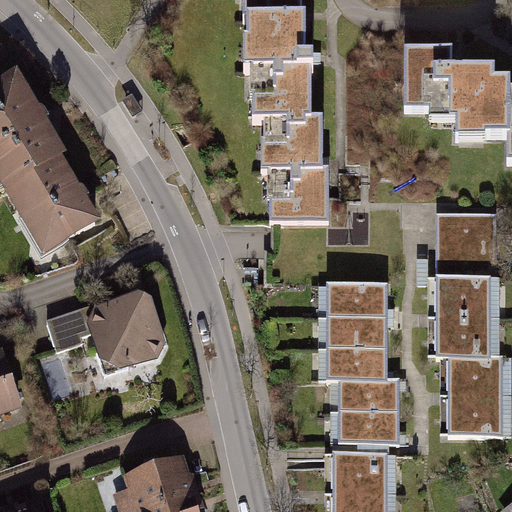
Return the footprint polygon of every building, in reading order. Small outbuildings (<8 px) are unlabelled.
[(308,56),(307,0),(247,0),(247,45),(255,45),(255,73),(261,73),(261,100),(253,100),(253,126),(265,126),(265,146),(273,146),(273,174),(278,174),(278,201),(270,201),(271,226),(328,225),(328,169),(323,169),(323,166),(323,119),(312,119),(312,67),(316,67),(316,61),(316,56),(308,56)] [(511,95),(511,96),(511,86),(495,86),(495,75),(463,76),(453,76),(453,55),(406,55),(406,115),(430,115),(430,125),(457,125),(457,140),(508,140),(508,166),(511,165),(511,95)] [(0,90),(0,177),(47,255),(101,222),(85,196),(40,121),(16,81),(0,90)] [(436,215),(437,281),(491,280),(496,280),(495,214),(436,215)] [(449,399),(450,439),(504,439),(502,359),(492,359),(491,280),(437,281),(437,322),(438,360),(449,360),(449,399)] [(394,382),(389,382),(389,371),(389,316),(389,307),(389,287),(327,287),(328,383),(339,383),(339,446),(400,446),(400,436),(399,382),(394,382)] [(104,379),(164,359),(144,300),(84,320),(104,379)] [(0,415),(18,410),(2,358),(0,358),(0,415)] [(386,511),(386,457),(335,458),(336,491),(335,511),(386,511)] [(198,511),(188,480),(182,461),(128,477),(139,511),(198,511)] [(511,511),(511,501),(498,511),(511,511)]
